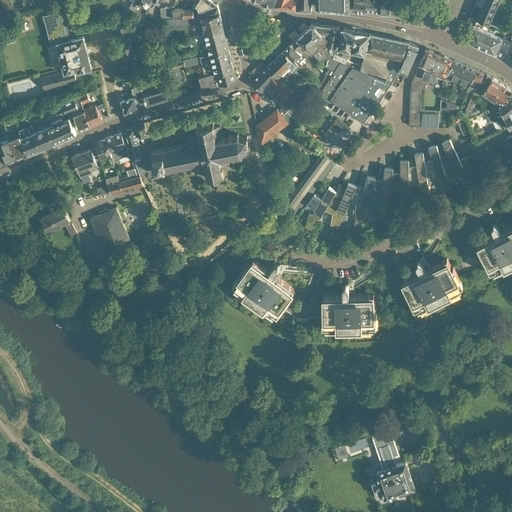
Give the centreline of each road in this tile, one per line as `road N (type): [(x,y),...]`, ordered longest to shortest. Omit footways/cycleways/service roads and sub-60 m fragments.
road 1 (residential): [(246,69),(242,84),(119,120),(0,172)]
road 2 (residential): [(294,253),(335,258),(375,250),(511,190)]
road 3 (residential): [(298,17),(427,36)]
road 4 (residential): [(398,137),(366,158),(353,156),(399,96)]
